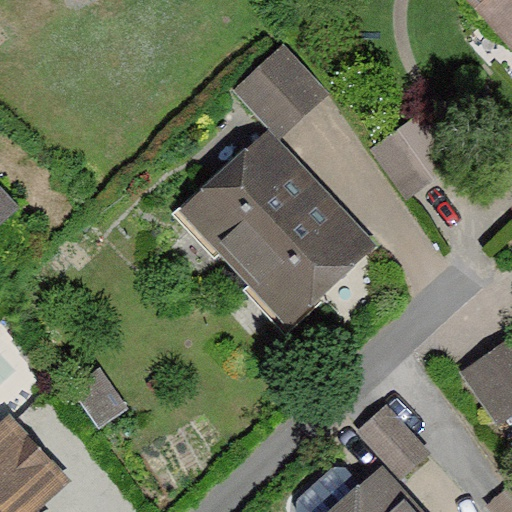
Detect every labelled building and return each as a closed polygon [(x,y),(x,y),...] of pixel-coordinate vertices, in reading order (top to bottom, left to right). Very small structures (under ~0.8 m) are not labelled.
[(511,0),(452,0),(511,64),(511,0)] [(254,116),(162,201),(278,325),(366,243),(273,144),(326,94),(277,41),(227,88),(254,116)] [(424,110),(378,147),(412,190),(459,154),(424,110)] [(0,223),(14,211),(0,196),(0,223)] [(511,414),(511,346),(502,332),(455,366),(498,425),(511,414)] [(419,450),(377,407),(348,435),(390,478),(419,450)] [(0,511),(41,511),(69,484),(0,417),(0,511)] [(413,511),(365,465),(319,511),(413,511)]
